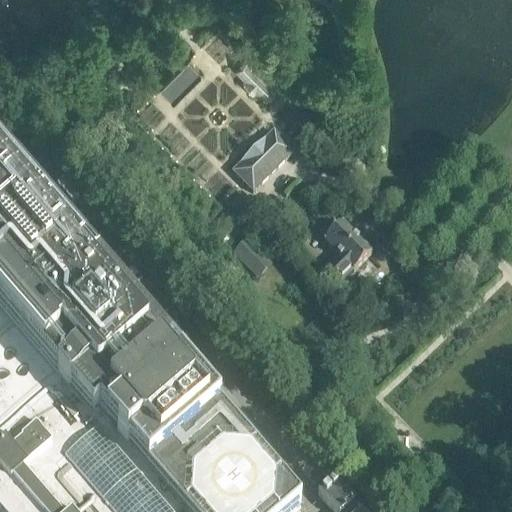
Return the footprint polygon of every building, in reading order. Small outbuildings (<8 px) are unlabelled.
[(219,3),(218,0),(209,0),(208,3),(216,8),(219,3)] [(250,59),(236,72),(266,102),(279,88),(250,59)] [(173,101),(201,74),(188,60),(160,88),(173,101)] [(232,175),(253,196),(295,154),(274,133),(232,175)] [(298,511),(195,392),(208,380),(183,351),(177,357),(123,295),(111,306),(96,288),(101,283),(0,165),(0,511),(298,511)] [(371,255),(354,238),(341,225),(338,228),(331,221),(319,233),(326,240),(323,243),(340,259),(328,271),(341,284),(352,272),(353,273),(371,255)] [(251,245),(239,256),(256,275),(268,264),(251,245)] [(183,319),(178,323),(187,332),(192,328),(183,319)] [(346,511),(354,505),(333,481),(317,495),(332,511),(346,511)]
